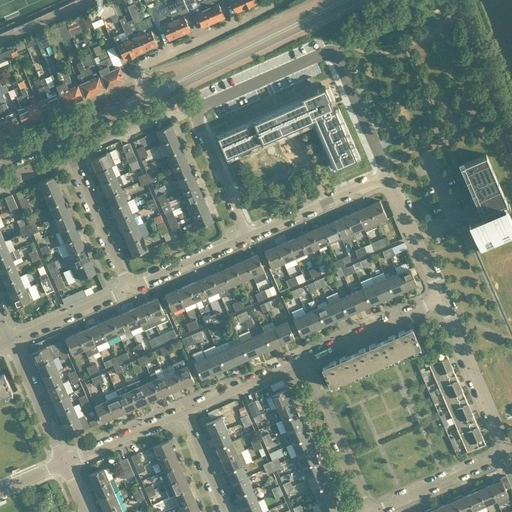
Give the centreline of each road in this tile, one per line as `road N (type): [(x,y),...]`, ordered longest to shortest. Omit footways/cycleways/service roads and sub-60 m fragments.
road 1 (residential): [(247,235),(189,104),(327,44)]
road 2 (tertiary): [(147,95),(343,0)]
road 3 (residential): [(278,0),(143,63),(147,95)]
road 4 (residential): [(508,452),(441,297)]
road 5 (residential): [(366,511),(301,360)]
road 6 (residential): [(301,360),(441,297)]
road 7 (residential): [(247,235),(385,175)]
road 8 (tertiary): [(11,157),(147,95)]
road 9 (residential): [(372,511),(508,452)]
road 10 (residential): [(128,287),(70,151)]
road 11 (residential): [(385,175),(327,44)]
road 12 (residential): [(64,462),(9,339)]
road 13 (residential): [(64,462),(185,411)]
road 14 (residential): [(9,339),(128,287)]
road 15 (residential): [(128,287),(247,235)]
road 16 (residential): [(185,411),(301,360)]
